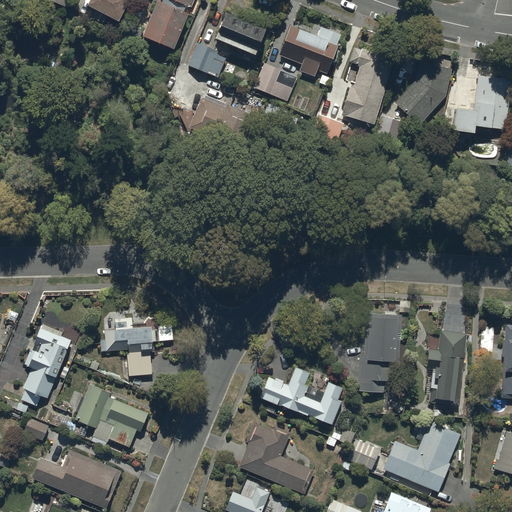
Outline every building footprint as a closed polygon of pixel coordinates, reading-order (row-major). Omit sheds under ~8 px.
[(87,0),(87,2),(119,19),(128,0),(87,0)] [(193,0),(155,0),(142,33),(173,46),(188,10),(184,9),(186,4),(191,6),(193,0)] [(265,28),(226,11),(215,35),(254,52),(265,28)] [(143,29),(126,23),(120,40),(137,45),(143,29)] [(317,34),(290,24),(279,54),(301,63),(299,69),(314,75),(317,69),(326,72),(341,33),(320,26),(317,34)] [(219,50),(197,41),(188,64),(218,76),(226,57),(217,53),(219,50)] [(341,113),(374,123),(394,56),(361,46),(361,48),(353,46),(349,61),(356,63),(356,64),(359,65),(353,86),(350,85),(341,113)] [(451,68),(418,61),(415,79),(394,101),(419,124),(446,95),(451,68)] [(297,76),(264,62),(254,86),(287,100),(297,76)] [(473,108),(456,106),(453,128),(474,130),(475,124),(506,128),(511,80),(511,78),(478,75),(473,108)] [(200,96),(189,125),(218,137),(221,130),(245,139),(255,113),(227,102),(225,105),(200,96)] [(288,110),(268,102),(262,117),(282,125),(284,121),(295,125),(298,118),(287,113),(288,110)] [(344,122),(318,112),(307,140),(333,149),(344,122)] [(404,121),(381,114),(376,135),(398,141),(404,121)] [(18,313),(10,310),(7,318),(15,321),(18,313)] [(357,390),(384,392),(384,380),(398,381),(402,314),(366,312),(364,354),(359,354),(357,390)] [(129,375),(152,374),(150,351),(155,351),(154,340),(173,339),(172,324),(158,325),(158,328),(152,328),(151,324),(132,326),(132,317),(115,318),(115,328),(105,329),(105,339),(100,340),(101,351),(129,349),(129,352),(127,353),(129,375)] [(41,395),(47,397),(71,339),(61,335),(62,331),(42,323),(34,342),(30,340),(27,347),(31,348),(25,363),(32,366),(23,387),(26,388),(21,399),(37,405),(41,395)] [(511,324),(506,324),(505,340),(503,340),(502,356),(503,357),(501,398),(511,398),(511,324)] [(429,402),(458,405),(467,332),(440,329),(438,350),(429,349),(427,368),(433,369),(429,402)] [(352,370),(343,352),(333,357),(342,375),(352,370)] [(308,414),(332,424),(342,401),(338,399),(343,388),(328,382),(320,402),(304,395),(309,385),(305,384),(310,372),(295,366),(288,384),(269,376),(260,396),(307,416),(308,414)] [(109,438),(129,446),(136,429),(140,431),(148,412),(109,397),(111,392),(90,383),(75,419),(96,427),(93,435),(108,441),(109,438)] [(23,431),(42,439),(49,425),(30,417),(23,431)] [(383,469),(438,492),(450,463),(449,463),(461,434),(429,421),(418,449),(395,440),(383,469)] [(239,466),(304,494),(315,469),(281,455),(291,432),(275,426),(273,430),(254,422),(246,442),(249,443),(239,466)] [(511,432),(506,431),(498,459),(496,458),(494,468),(511,473),(511,432)] [(347,460),(372,469),(380,449),(356,439),(347,460)] [(32,478),(106,508),(122,470),(70,449),(62,466),(41,457),(32,478)] [(2,452),(0,457),(0,464),(6,467),(10,456),(2,452)] [(261,511),(270,492),(257,487),(252,499),(233,491),(226,509),(232,511),(231,511),(261,511)] [(382,511),(429,511),(431,508),(391,492),(382,511)] [(326,511),(361,511),(362,511),(332,499),(326,511)]
